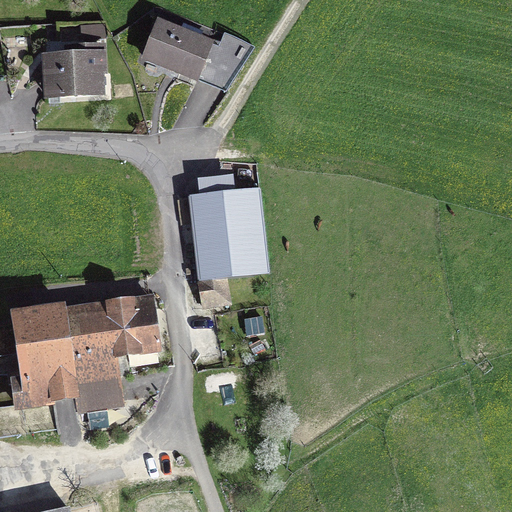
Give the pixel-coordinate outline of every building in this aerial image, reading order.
[(221,41),(158,17),(142,58),(226,91),(255,46),(225,33),(221,41)] [(65,51),(42,52),(45,97),(104,94),(103,73),(107,73),(106,42),(64,44),(65,51)] [(200,279),(223,276),(241,274),(230,192),(189,198),(200,279)] [(223,276),(200,279),(205,314),(227,311),(223,276)] [(65,309),(78,398),(81,417),(128,410),(121,363),(170,356),(162,295),(65,309)] [(78,398),(65,309),(11,317),(24,406),(78,398)]
